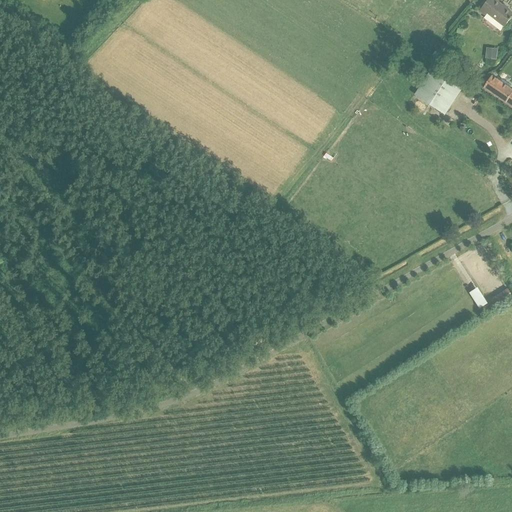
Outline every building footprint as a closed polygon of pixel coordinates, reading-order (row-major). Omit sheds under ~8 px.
[(487,14),(504,27),(511,17),(511,12),(495,0),(488,0),(480,11),(486,16),(487,14)] [(488,56),(500,57),(501,47),(489,45),(488,56)] [(435,65),(415,95),(445,115),(465,85),(435,65)] [(511,90),(488,74),(480,86),(511,108),(511,90)] [(327,151),(325,156),(333,159),(335,154),(327,151)] [(471,290),(482,308),(491,302),(481,285),(471,290)] [(491,300),(495,306),(511,296),(508,290),(491,300)]
